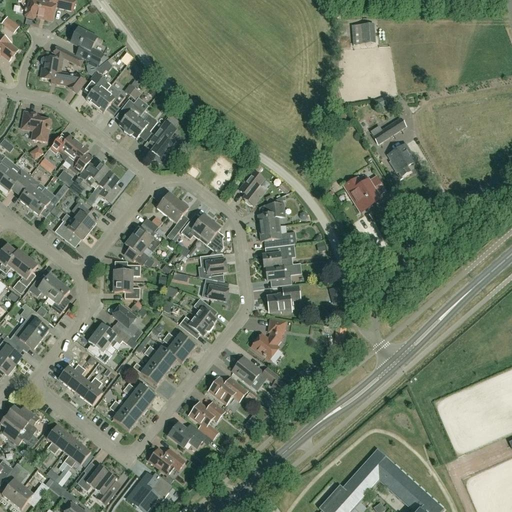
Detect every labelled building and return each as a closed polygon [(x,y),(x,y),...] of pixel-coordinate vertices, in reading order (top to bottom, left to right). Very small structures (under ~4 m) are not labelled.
[(36,17),(45,19),(44,21),(53,23),(56,9),(73,13),(76,1),(70,0),(51,0),(50,5),(38,2),(38,0),(29,0),(26,17),(27,19),(33,20),(35,19),(36,17)] [(19,28),(8,18),(1,26),(13,35),(19,28)] [(373,26),(370,26),(351,28),(352,46),(374,44),(373,26)] [(103,57),(91,51),(97,40),(78,30),(71,45),(80,49),(77,56),(98,67),(103,57)] [(10,62),(18,52),(9,46),(10,45),(0,36),(0,57),(1,56),(10,62)] [(84,62),(67,54),(64,60),(76,66),(80,69),(84,62)] [(60,75),(62,63),(47,60),(44,59),(42,61),(41,64),(43,66),(46,67),(45,71),(43,70),(41,79),(56,82),(55,85),(59,86),(60,83),(61,75),(60,75)] [(97,72),(103,76),(110,66),(107,62),(99,69),(97,72)] [(130,74),(139,77),(143,67),(133,64),(130,74)] [(61,75),(60,83),(59,86),(68,87),(68,88),(77,96),(87,84),(77,76),(76,77),(61,75)] [(95,108),(111,87),(96,75),(82,93),(89,98),(86,101),(95,108)] [(129,98),(136,90),(137,88),(134,85),(131,88),(129,86),(124,93),(129,98)] [(125,98),(111,87),(95,108),(104,115),(112,104),(117,109),(125,98)] [(136,90),(129,98),(135,102),(140,95),(138,94),(139,92),(136,90)] [(378,110),(387,106),(384,99),(375,102),(378,110)] [(126,135),(139,119),(144,113),(129,102),(121,111),(128,116),(119,127),(124,131),(124,134),(126,135)] [(47,144),(51,123),(36,120),(37,116),(25,114),(22,131),(34,133),(32,142),(47,144)] [(144,123),(139,119),(126,135),(130,138),(132,137),(137,141),(145,130),(150,134),(158,124),(149,117),(144,123)] [(378,146),(405,129),(400,120),(381,132),(378,128),(370,133),(378,146)] [(176,143),(169,138),(175,131),(166,123),(155,137),(160,142),(152,153),(156,156),(155,158),(163,164),(169,156),(167,155),(176,143)] [(59,139),(51,149),(52,150),(51,151),(56,156),(58,153),(62,156),(63,160),(65,162),(80,144),(71,137),(68,140),(65,144),(60,140),(59,139)] [(80,144),(65,162),(71,167),(69,170),(77,177),(79,175),(80,176),(91,161),(85,156),(87,154),(89,152),(80,144)] [(407,168),(416,163),(405,146),(388,157),(392,162),(390,164),(397,175),(399,173),(401,178),(410,173),(407,168)] [(37,162),(46,156),(42,149),(32,155),(37,162)] [(0,184),(14,167),(9,163),(0,155),(0,184)] [(27,156),(20,164),(29,170),(35,162),(27,156)] [(48,177),(49,178),(57,169),(48,161),(41,169),(35,176),(43,183),(48,177)] [(87,171),(80,179),(91,187),(96,191),(109,174),(109,175),(110,173),(109,173),(100,165),(96,170),(91,165),(87,171)] [(14,167),(0,184),(0,186),(10,194),(12,191),(17,195),(22,188),(30,179),(21,172),(14,167)] [(254,173),(245,185),(239,192),(246,197),(243,200),(245,201),(245,204),(250,208),(252,207),(254,208),(265,194),(258,189),(264,181),(254,173)] [(96,191),(89,199),(94,204),(100,196),(110,205),(118,195),(121,191),(115,187),(119,182),(109,175),(109,174),(96,191)] [(70,190),(75,184),(65,175),(60,181),(70,190)] [(22,188),(17,195),(22,199),(19,202),(29,210),(40,196),(35,192),(39,186),(30,179),(22,188)] [(385,193),(376,179),(362,187),(357,180),(344,188),(360,213),(380,201),(378,198),(385,193)] [(40,196),(29,210),(39,218),(45,210),(47,208),(52,212),(59,202),(55,199),(44,191),(40,196)] [(167,218),(179,203),(169,195),(157,211),(167,218)] [(177,226),(189,211),(179,203),(167,218),(177,226)] [(75,222),(89,234),(95,225),(87,218),(90,214),(79,204),(72,213),(78,218),(75,222)] [(260,230),(280,228),(279,220),(285,219),(284,205),(270,207),(271,216),(258,218),(260,230)] [(82,242),(89,234),(75,222),(67,216),(62,222),(64,224),(57,232),(69,242),(73,235),(82,242)] [(194,238),(199,241),(212,224),(211,223),(212,221),(207,217),(205,218),(204,217),(196,228),(190,223),(181,235),(190,242),(194,238)] [(152,224),(158,229),(162,224),(156,219),(152,224)] [(143,226),(152,232),(154,234),(158,229),(152,224),(147,220),(143,226)] [(218,245),(213,241),(221,231),(212,224),(199,241),(213,253),(216,250),(221,254),(224,250),(223,241),(222,241),(218,245)] [(172,243),(181,232),(176,228),(167,239),(172,243)] [(275,249),(286,248),(289,247),(287,235),(281,236),(280,228),(260,230),(261,243),(274,242),(275,249)] [(154,234),(152,232),(148,237),(139,230),(132,240),(146,251),(150,245),(157,250),(164,241),(154,234)] [(143,254),(146,251),(132,240),(126,247),(130,250),(126,255),(143,268),(150,259),(143,254)] [(0,271),(3,273),(19,253),(18,252),(17,254),(8,247),(0,256),(0,264),(2,266),(0,268),(0,271)] [(186,260),(192,253),(186,248),(180,255),(186,260)] [(264,270),(294,267),(294,266),(293,266),(292,260),(287,261),(286,248),(275,249),(274,249),(275,256),(263,257),(264,270)] [(6,276),(10,270),(17,275),(28,260),(19,253),(3,273),(6,276)] [(208,276),(227,274),(225,262),(213,263),(213,257),(200,259),(201,269),(207,268),(208,276)] [(28,260),(17,275),(22,279),(19,283),(27,289),(36,278),(32,275),(38,268),(28,260)] [(291,275),(295,274),(294,267),(264,270),(265,270),(266,270),(268,283),(280,282),(280,288),(292,287),(291,275)] [(114,284),(132,285),(132,280),(140,280),(141,268),(126,268),(126,274),(115,274),(114,284)] [(48,300),(60,285),(49,277),(42,286),(37,281),(28,292),(38,299),(41,294),(48,300)] [(226,304),(229,292),(217,289),(218,283),(206,281),(202,299),(226,304)] [(132,291),(132,285),(114,284),(114,295),(125,296),(125,302),(140,302),(140,291),(132,291)] [(70,293),(60,285),(48,300),(54,305),(51,309),(60,317),(68,306),(63,302),(70,293)] [(291,302),(300,301),(298,288),(283,290),(284,297),(268,299),(269,314),(281,313),(281,314),(292,313),(291,302)] [(195,319),(211,332),(214,329),(214,326),(217,322),(206,313),(210,308),(200,300),(194,309),(200,313),(195,319)] [(39,324),(43,319),(26,306),(24,309),(26,311),(25,312),(31,316),(26,322),(32,326),(28,331),(41,342),(49,332),(39,324)] [(140,312),(135,307),(134,308),(132,311),(137,316),(140,312)] [(121,332),(132,340),(135,343),(143,334),(132,326),(136,320),(121,308),(113,318),(125,328),(122,332),(119,330),(118,330),(121,332)] [(189,335),(193,330),(204,339),(207,335),(210,334),(211,332),(195,319),(192,324),(186,319),(179,327),(189,335)] [(284,337),(285,324),(270,322),(269,335),(270,335),(270,338),(268,341),(262,336),(252,349),(269,363),(279,350),(276,347),(281,342),(281,337),(284,337)] [(96,331),(94,334),(110,347),(114,342),(120,346),(123,343),(127,346),(132,340),(121,332),(117,338),(102,326),(99,331),(96,331)] [(337,326),(334,345),(343,347),(346,328),(337,326)] [(20,349),(24,344),(33,352),(41,342),(28,331),(24,336),(18,332),(11,341),(20,349)] [(110,347),(94,334),(92,337),(92,339),(89,344),(100,352),(95,358),(105,366),(112,356),(106,352),(110,347)] [(166,339),(190,358),(197,349),(181,336),(177,342),(169,336),(166,339)] [(0,356),(15,368),(22,360),(12,351),(16,346),(20,349),(11,341),(6,338),(0,346),(0,356)] [(171,349),(167,354),(178,362),(183,366),(190,358),(166,339),(163,343),(171,349)] [(178,362),(167,354),(162,350),(158,355),(151,349),(148,353),(171,371),(178,362)] [(86,364),(90,358),(82,351),(77,357),(86,364)] [(148,367),(165,380),(171,371),(148,353),(145,356),(152,362),(148,367)] [(0,371),(8,378),(15,368),(0,356),(0,371)] [(251,387),(262,373),(244,359),(233,373),(251,387)] [(165,380),(148,367),(145,372),(137,366),(134,370),(158,389),(165,380)] [(68,388),(82,370),(79,367),(74,372),(70,369),(59,382),(68,388)] [(76,395),(86,382),(82,378),(86,372),(82,370),(68,388),(76,395)] [(287,387),(279,381),(280,380),(267,370),(262,376),(274,386),(273,388),(281,395),(287,387)] [(128,387),(138,379),(133,372),(122,380),(128,387)] [(111,387),(117,378),(112,374),(105,383),(111,387)] [(91,386),(86,382),(76,395),(85,401),(99,383),(96,380),(91,386)] [(231,382),(227,386),(220,381),(210,393),(228,407),(234,399),(240,404),(247,395),(231,382)] [(99,383),(85,401),(93,408),(104,395),(99,392),(103,386),(99,383)] [(127,390),(150,408),(157,399),(141,387),(137,392),(130,386),(127,390)] [(131,400),(127,404),(143,417),(150,408),(127,390),(124,394),(131,400)] [(253,405),(257,399),(250,394),(246,400),(253,405)] [(143,417),(127,404),(124,409),(116,404),(113,407),(136,425),(143,417)] [(218,435),(208,427),(214,420),(218,423),(224,414),(213,405),(208,412),(200,405),(190,418),(202,427),(199,431),(213,442),(218,435)] [(136,425),(113,407),(111,411),(118,417),(114,422),(130,434),(136,425)] [(24,408),(20,413),(15,408),(8,418),(34,437),(37,432),(37,431),(34,428),(40,421),(24,408)] [(7,431),(4,435),(19,447),(25,440),(28,442),(30,442),(34,437),(8,418),(1,426),(7,431)] [(198,450),(206,440),(196,431),(192,436),(179,426),(170,438),(185,450),(190,444),(198,450)] [(51,453),(65,435),(57,428),(47,441),(52,445),(47,451),(51,453)] [(65,435),(51,453),(54,456),(59,450),(64,454),(74,442),(65,435)] [(68,467),(82,448),(74,442),(64,454),(69,458),(64,464),(68,467)] [(14,463),(19,454),(10,448),(4,458),(14,463)] [(81,468),(91,455),(82,448),(68,467),(71,469),(76,463),(81,468)] [(159,451),(150,463),(166,476),(168,477),(174,469),(179,473),(186,464),(176,456),(170,451),(166,456),(159,451)] [(443,511),(444,511),(377,451),(342,490),(340,487),(319,510),(320,511),(443,511)] [(209,464),(213,469),(220,463),(215,458),(209,464)] [(0,476),(6,481),(13,471),(3,463),(0,466),(0,476)] [(12,504),(24,489),(20,486),(25,480),(20,476),(24,472),(17,466),(13,471),(6,481),(12,486),(3,497),(12,504)] [(95,492),(108,475),(100,468),(92,478),(87,474),(78,486),(88,493),(91,489),(95,492)] [(36,478),(40,483),(47,478),(43,472),(36,478)] [(108,475),(95,492),(100,495),(97,498),(98,502),(105,507),(121,488),(116,484),(117,482),(108,475)] [(136,489),(127,500),(133,505),(141,511),(147,511),(151,508),(157,500),(162,503),(173,489),(155,475),(152,479),(148,475),(136,489)] [(36,507),(49,491),(55,483),(48,478),(34,497),(24,489),(12,504),(22,511),(30,502),(36,507)] [(449,489),(453,497),(460,494),(456,486),(449,489)] [(81,511),(73,505),(77,501),(67,493),(63,498),(66,500),(64,504),(70,508),(66,511),(81,511)]
